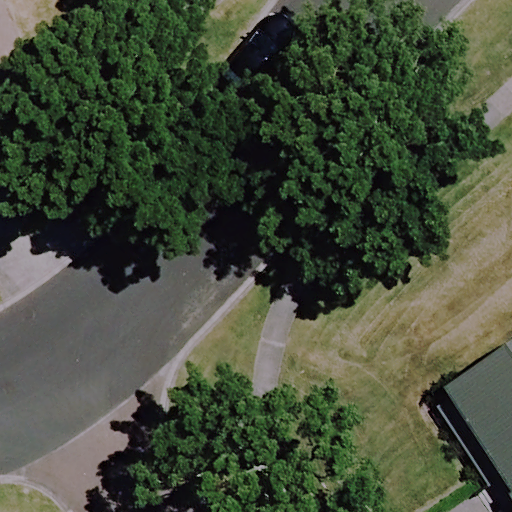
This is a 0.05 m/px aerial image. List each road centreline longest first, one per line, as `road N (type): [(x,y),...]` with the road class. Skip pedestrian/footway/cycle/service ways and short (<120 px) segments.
road 1 (residential): [(53,345),(106,311),(204,224),(388,0)]
road 2 (residential): [(142,511),(53,345)]
